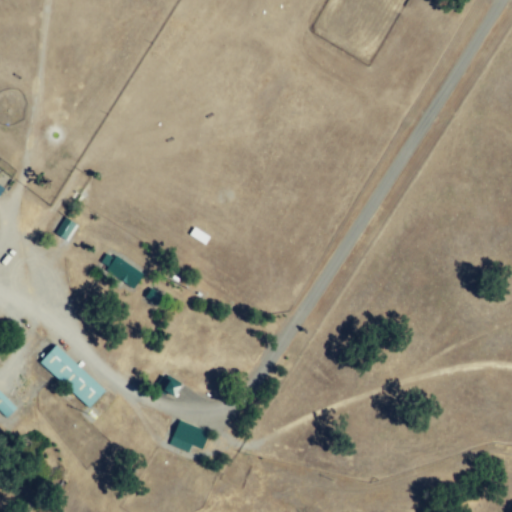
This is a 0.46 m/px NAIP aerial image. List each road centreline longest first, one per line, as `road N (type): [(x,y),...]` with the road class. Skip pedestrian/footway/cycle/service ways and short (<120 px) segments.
road 1 (track): [(4,295),(50,0)]
road 2 (track): [(218,410),(227,438),(245,446),(412,376)]
